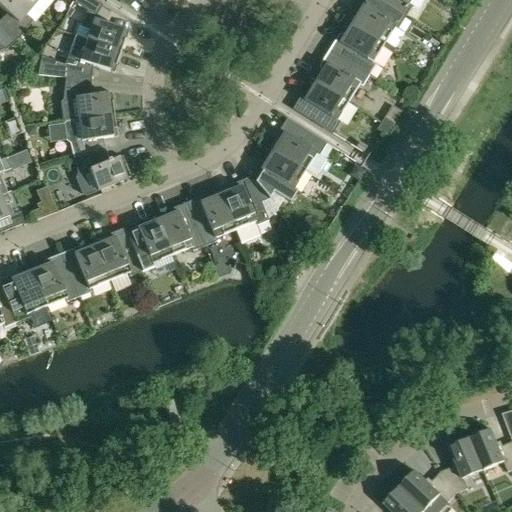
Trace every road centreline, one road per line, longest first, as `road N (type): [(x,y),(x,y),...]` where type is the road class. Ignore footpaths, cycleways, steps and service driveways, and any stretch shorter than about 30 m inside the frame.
road 1 (tertiary): [(193,488),(503,0)]
road 2 (residential): [(170,178),(230,146),(320,3)]
road 3 (residential): [(170,178),(150,81),(172,43),(217,0)]
road 4 (residential): [(351,511),(393,453),(456,414),(511,398)]
road 5 (residential): [(170,178),(0,248)]
